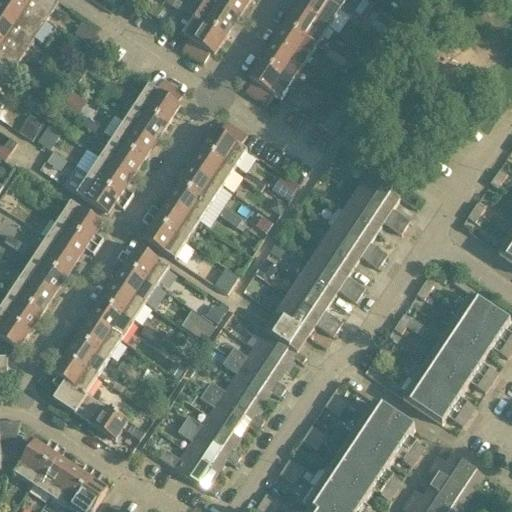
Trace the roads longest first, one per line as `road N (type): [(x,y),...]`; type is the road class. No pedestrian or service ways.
road 1 (residential): [(16,401),(214,93)]
road 2 (residential): [(236,511),(429,241)]
road 3 (residential): [(178,511),(16,401)]
road 4 (residential): [(214,93),(69,0)]
road 5 (residential): [(429,241),(511,119)]
road 6 (residential): [(322,166),(214,93)]
